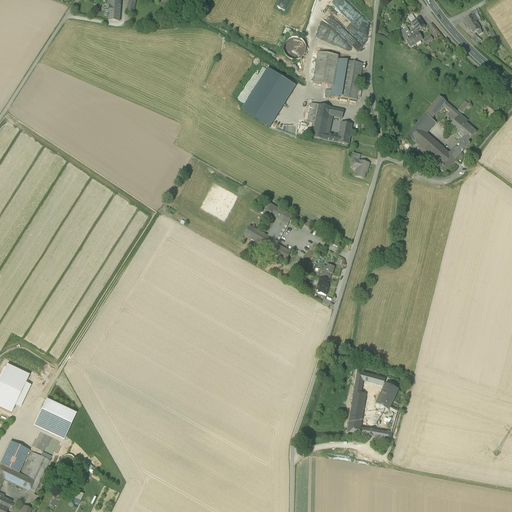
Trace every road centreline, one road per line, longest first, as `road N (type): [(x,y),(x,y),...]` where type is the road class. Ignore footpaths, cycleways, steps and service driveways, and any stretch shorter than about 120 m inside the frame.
road 1 (unclassified): [(378,158),(293,439),(292,511)]
road 2 (unclassified): [(377,0),(367,80),(381,136),(378,158)]
road 3 (track): [(375,450),(391,465),(511,490)]
road 4 (unclassified): [(0,117),(77,0)]
road 5 (secondary): [(511,85),(427,0)]
